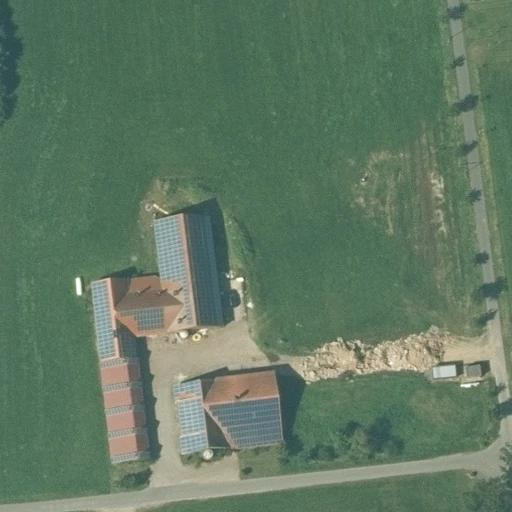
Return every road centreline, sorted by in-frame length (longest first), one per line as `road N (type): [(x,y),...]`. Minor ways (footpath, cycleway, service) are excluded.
road 1 (unclassified): [(0,506),(509,452)]
road 2 (unclassified): [(509,452),(455,0)]
